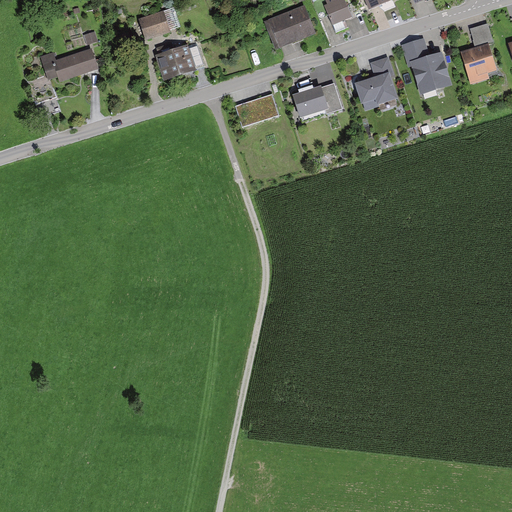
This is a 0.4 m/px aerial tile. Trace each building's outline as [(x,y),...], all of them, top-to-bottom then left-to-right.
[(328,6),(324,7),(333,28),(353,19),(344,0),(341,0),(340,0),(328,0),(326,1),(328,6)] [(394,2),(393,0),(364,0),(369,12),(394,2)] [(316,37),(305,6),(264,23),(276,53),(316,37)] [(176,8),(166,10),(170,29),(180,27),(176,8)] [(164,12),(138,21),(146,43),(171,34),(164,12)] [(488,25),(470,30),(476,49),(494,44),(488,25)] [(95,33),(84,36),(87,47),(99,43),(95,33)] [(453,87),(443,54),(430,58),(425,40),(402,47),(409,69),(412,68),(421,97),(453,87)] [(188,46),(156,57),(164,84),(197,73),(196,69),(204,66),(197,45),(189,48),(188,46)] [(497,73),(489,46),(461,54),(471,86),(489,80),(488,76),(497,73)] [(92,50),(56,62),(54,54),(41,58),(47,76),(48,81),(51,81),(58,78),(60,84),(99,71),(92,50)] [(370,64),(375,80),(355,87),(362,107),(363,106),(365,112),(398,101),(391,78),(394,77),(388,59),(370,64)] [(410,72),(403,74),(405,81),(412,80),(410,72)] [(35,106),(57,99),(51,81),(48,81),(47,76),(27,82),(35,106)] [(322,88),(292,97),(300,120),(326,113),(327,115),(343,111),(335,85),(322,89),(322,88)] [(273,96),(235,108),(242,129),(280,118),(273,96)]
